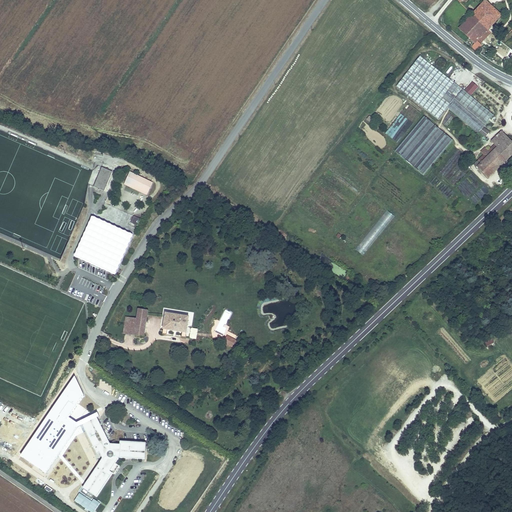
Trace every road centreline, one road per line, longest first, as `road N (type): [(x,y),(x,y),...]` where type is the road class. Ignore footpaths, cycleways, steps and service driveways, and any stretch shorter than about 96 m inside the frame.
road 1 (primary): [(511,189),(303,388),(209,511)]
road 2 (unclassified): [(326,0),(198,183),(141,242),(125,275)]
road 3 (secondary): [(511,81),(404,0)]
